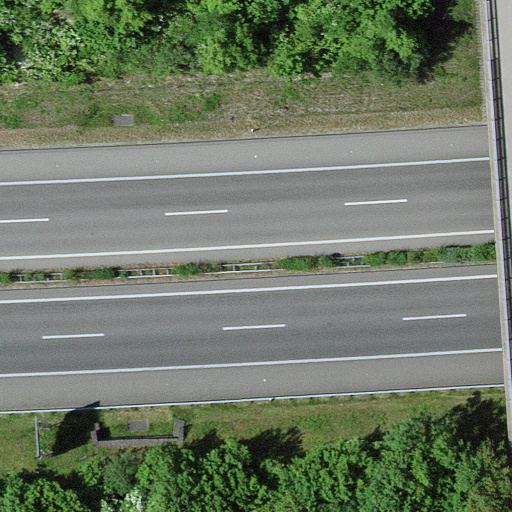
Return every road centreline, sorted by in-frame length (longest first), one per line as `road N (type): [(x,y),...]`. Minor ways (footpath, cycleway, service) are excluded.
road 1 (motorway): [(511,193),(0,221)]
road 2 (motorway): [(0,338),(511,311)]
